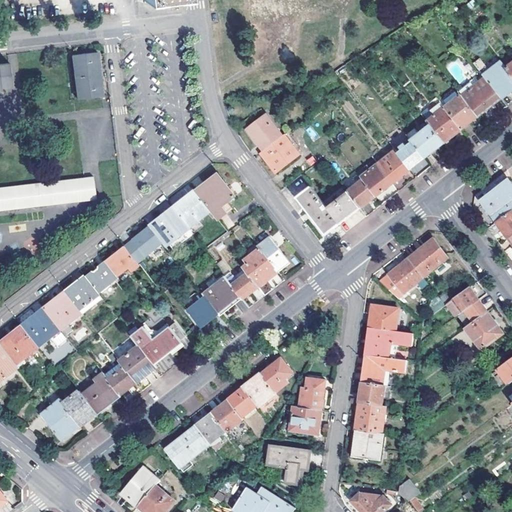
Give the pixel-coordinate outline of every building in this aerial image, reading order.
[(96,54),(72,57),(77,100),(102,97),(96,54)] [(473,62),(478,70),(485,66),(480,58),(473,62)] [(486,79),(502,99),(511,91),(511,75),(507,69),(502,62),(484,76),(486,79)] [(11,65),(0,65),(0,92),(14,91),(11,65)] [(486,79),(478,85),(463,97),(478,117),(502,99),(486,79)] [(474,80),(459,92),(462,96),(463,97),(478,85),(474,80)] [(462,96),(446,108),(463,130),(478,117),(463,97),(462,96)] [(428,121),(432,127),(445,143),(463,130),(446,108),(442,103),(432,111),(436,116),(428,121)] [(249,128),(265,150),(283,136),(266,115),(249,128)] [(417,130),(408,137),(411,140),(425,159),(445,143),(432,127),(421,136),(417,130)] [(287,133),(285,135),(300,155),(302,153),(287,133)] [(272,160),(269,162),(277,172),(300,155),(285,135),(283,136),(265,150),(272,160)] [(411,140),(396,151),(411,170),(414,168),(425,159),(411,140)] [(265,150),(262,153),(269,162),(272,160),(265,150)] [(396,151),(379,164),(394,183),(411,170),(396,151)] [(362,178),(364,179),(377,197),(394,183),(379,164),(362,178)] [(197,191),(212,211),(218,219),(235,206),(230,200),(235,196),(218,175),(200,189),(197,191)] [(352,182),(355,186),(364,179),(362,178),(361,176),(352,182)] [(0,210),(97,202),(94,178),(0,186),(0,210)] [(348,192),(361,209),(377,197),(364,179),(355,186),(348,192)] [(511,211),(511,182),(510,180),(481,202),(496,224),(511,211)] [(328,208),(311,187),(297,198),(326,235),(337,228),(340,225),(328,208)] [(188,198),(175,208),(190,228),(212,211),(197,191),(188,198)] [(348,192),(328,208),(340,225),(359,211),(361,209),(348,192)] [(165,216),(151,227),(167,246),(170,243),(175,249),(182,244),(177,238),(190,228),(175,208),(165,216)] [(511,211),(496,224),(508,239),(511,236),(511,211)] [(190,228),(177,238),(182,244),(195,234),(190,228)] [(261,248),(264,252),(280,272),(291,263),(272,239),(261,248)] [(434,240),(408,260),(423,279),(448,259),(434,240)] [(105,262),(116,277),(128,268),(131,271),(139,265),(126,247),(105,262)] [(244,267),(245,268),(249,273),(260,287),(280,272),(264,252),(244,267)] [(404,294),(423,279),(408,260),(389,275),(404,294)] [(116,277),(105,262),(98,268),(99,270),(95,273),(93,273),(86,277),(100,294),(119,280),(116,277)] [(245,268),(229,281),(233,285),(249,273),(245,268)] [(260,287),(249,273),(233,285),(242,297),(244,300),(260,287)] [(226,276),(204,293),(207,297),(220,314),(223,311),(242,297),(233,285),(229,281),(226,276)] [(67,293),(83,314),(86,311),(84,308),(100,296),(100,294),(86,277),(67,293)] [(453,300),(461,312),(478,300),(469,288),(453,300)] [(83,314),(67,293),(45,310),(62,331),(83,314)] [(220,314),(207,297),(189,311),(204,330),(222,317),(220,314)] [(467,327),(487,312),(484,308),(478,300),(461,312),(458,315),(467,327)] [(369,328),(395,332),(398,309),(372,306),(371,316),(369,328)] [(62,331),(45,310),(23,327),(39,347),(40,348),(62,331)] [(465,328),(481,350),(503,334),(487,312),(467,327),(465,328)] [(140,346),(155,365),(183,344),(188,340),(174,322),(154,338),(145,326),(139,330),(136,326),(129,332),(140,346)] [(2,344),(17,364),(39,347),(23,327),(2,344)] [(413,334),(395,332),(369,328),(368,341),(366,355),(395,359),(396,344),(411,346),(413,334)] [(318,334),(314,340),(323,345),(326,339),(318,334)] [(17,364),(2,344),(0,345),(0,380),(19,366),(17,364)] [(171,353),(173,356),(185,346),(183,344),(171,353)] [(122,363),(137,383),(157,367),(155,365),(140,346),(120,361),(122,363)] [(384,385),(388,386),(389,376),(387,376),(388,370),(404,372),(406,360),(395,359),(366,355),(364,368),(362,382),(384,385)] [(511,358),(497,369),(507,384),(511,380),(511,358)] [(282,359),(262,375),(276,393),(278,396),(285,390),(283,387),(288,382),(286,379),(293,374),(282,359)] [(122,363),(107,375),(122,395),(137,383),(122,363)] [(83,395),(98,414),(122,395),(107,375),(105,373),(95,381),(97,384),(83,395)] [(244,388),(258,406),(259,407),(276,393),(262,375),(244,388)] [(302,388),(299,406),(322,409),(326,381),(307,378),(305,388),(302,388)] [(362,382),(359,402),(382,405),(384,385),(362,382)] [(228,401),(241,418),(258,406),(244,388),(228,401)] [(83,394),(67,406),(82,426),(98,414),(83,395),(83,394)] [(212,413),(227,431),(228,432),(243,420),(241,418),(228,401),(212,413)] [(382,405),(359,402),(355,429),(382,433),(386,406),(382,405)] [(67,406),(65,404),(46,418),(64,441),(82,426),(67,406)] [(290,431),(319,435),(322,409),(299,406),(293,405),(292,421),(290,431)] [(210,444),(227,431),(212,413),(196,425),(210,444)] [(290,433),(290,431),(292,421),(286,420),(281,432),(290,433)] [(180,469),(211,445),(210,444),(196,425),(165,450),(180,469)] [(382,433),(355,429),(352,456),(363,458),(363,457),(380,459),(383,433),(382,433)] [(301,485),(303,470),(309,471),(311,451),(270,446),(267,465),(287,468),(285,483),(301,485)] [(138,507),(156,486),(160,481),(144,469),(122,496),(137,508),(138,507)] [(418,495),(407,481),(400,486),(400,491),(400,492),(407,500),(408,502),(411,500),(416,496),(418,495)] [(156,486),(138,507),(144,511),(166,511),(175,501),(156,486)] [(262,490),(257,496),(246,489),(235,508),(240,511),(293,511),(295,511),(262,490)] [(214,498),(222,502),(225,495),(217,491),(214,498)] [(359,495),(352,501),(363,511),(383,511),(390,506),(382,498),(377,502),(371,496),(365,501),(359,495)] [(420,503),(416,496),(411,500),(415,506),(420,503)]
